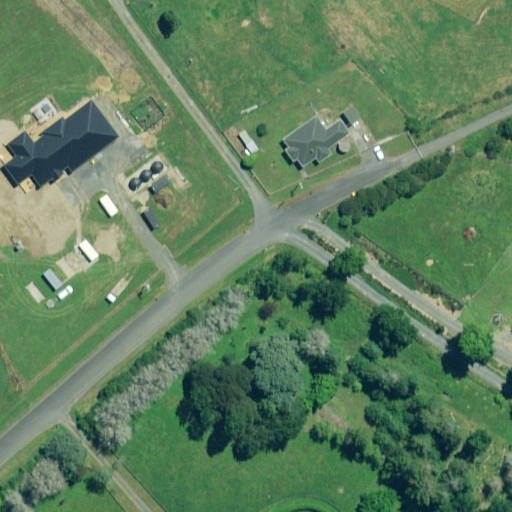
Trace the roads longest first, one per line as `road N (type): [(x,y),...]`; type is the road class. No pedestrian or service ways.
road 1 (unclassified): [(279,220),(158,312),(0,451)]
road 2 (residential): [(279,220),(511,107)]
